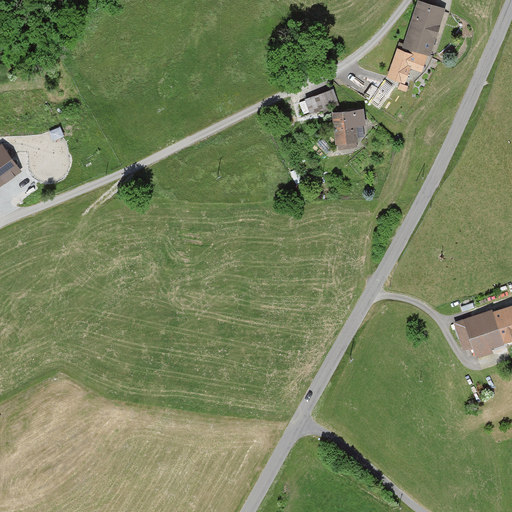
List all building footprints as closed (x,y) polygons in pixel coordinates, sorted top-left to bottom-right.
[(448,6),(430,0),(417,0),(404,43),(433,52),(448,6)] [(428,51),(398,43),(389,74),(408,79),(412,66),(423,69),(428,51)] [(372,82),(364,96),(379,104),(387,91),(372,82)] [(306,95),(311,111),(330,105),(325,89),(306,95)] [(365,106),(334,109),(337,148),(359,145),(358,129),(368,128),(365,106)] [(50,127),(53,137),(65,133),(61,123),(50,127)] [(4,147),(0,150),(0,178),(18,166),(4,147)] [(511,301),(455,321),(463,344),(474,341),(477,349),(511,337),(511,301)]
